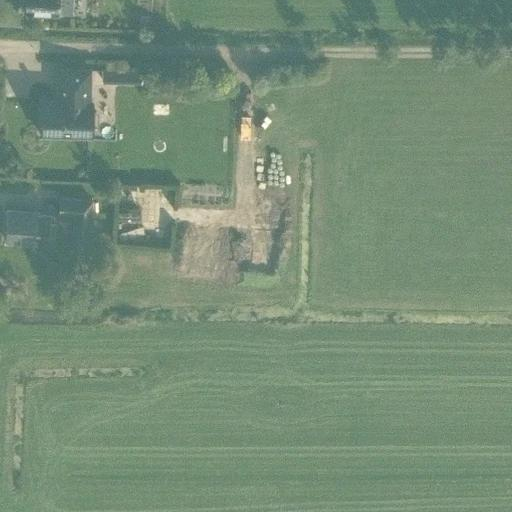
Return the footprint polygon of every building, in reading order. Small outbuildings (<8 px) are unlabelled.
[(24,0),(23,11),(72,14),(72,0),(24,0)] [(91,111),(91,100),(89,100),(89,68),(57,67),(57,99),(41,99),(40,134),(90,135),(91,124),(95,124),(95,111),(91,111)] [(102,82),(120,83),(120,69),(102,68),(102,82)] [(91,199),(60,197),(58,212),(75,214),(73,230),(88,231),(91,199)] [(1,208),(26,208),(25,198),(1,198),(1,208)] [(37,211),(6,208),(4,238),(35,241),(36,233),(48,234),(50,212),(37,211)] [(90,238),(77,237),(76,260),(89,261),(90,238)]
